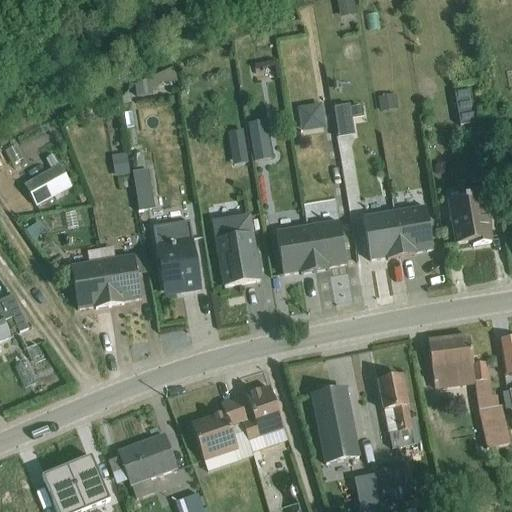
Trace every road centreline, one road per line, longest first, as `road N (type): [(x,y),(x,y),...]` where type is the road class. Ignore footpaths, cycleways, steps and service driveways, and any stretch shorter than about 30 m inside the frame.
road 1 (unclassified): [(0,444),(251,350),(511,302)]
road 2 (track): [(0,254),(103,400)]
road 3 (track): [(266,347),(321,511)]
